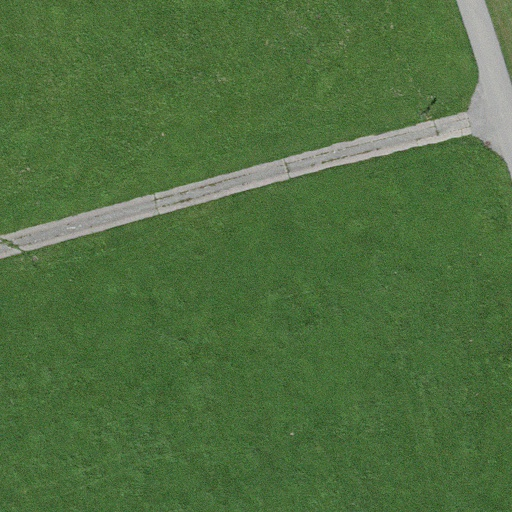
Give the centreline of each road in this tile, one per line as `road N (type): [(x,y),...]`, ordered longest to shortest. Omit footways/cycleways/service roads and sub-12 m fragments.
road 1 (track): [(506,115),(0,244)]
road 2 (track): [(511,133),(468,0)]
